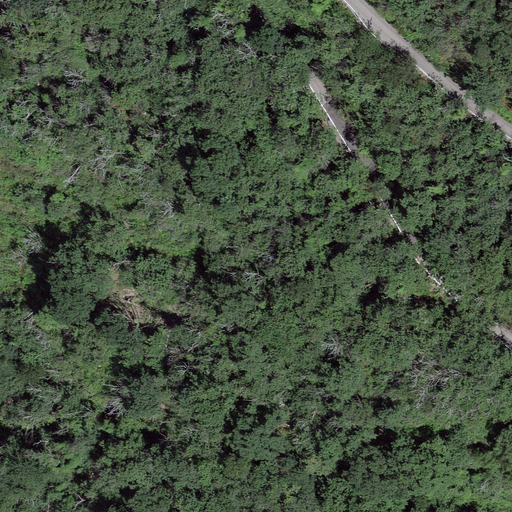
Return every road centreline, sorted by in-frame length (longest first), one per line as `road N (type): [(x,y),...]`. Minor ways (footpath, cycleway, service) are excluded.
road 1 (unclassified): [(511,342),(425,252),(298,53),(252,0)]
road 2 (unclassified): [(352,0),(511,129)]
